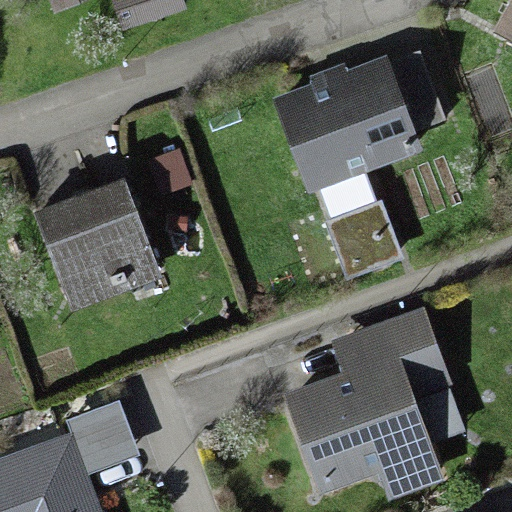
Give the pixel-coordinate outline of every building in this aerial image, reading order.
[(511,0),(495,34),(511,42),(511,0)] [(290,96),(322,183),(416,149),(384,62),(290,96)] [(113,187),(39,210),(67,303),(141,280),(113,187)] [(301,394),(333,479),(398,490),(472,470),(485,433),(437,307),(329,347),(341,379),(301,394)] [(89,511),(64,443),(0,466),(0,511),(89,511)]
